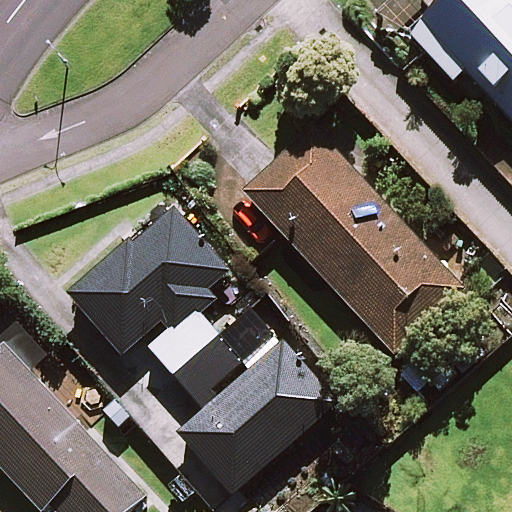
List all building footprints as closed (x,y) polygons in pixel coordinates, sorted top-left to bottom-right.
[(511,0),(412,0),(427,17),(409,34),(454,84),(467,73),(511,123),(511,0)] [(462,291),(314,132),(246,196),(394,355),(462,291)] [(173,334),(198,314),(200,312),(192,302),(227,275),(176,210),(70,293),(120,358),(164,323),(173,334)] [(511,335),(511,291),(500,279),(395,372),(428,410),(511,335)] [(198,314),(173,334),(153,351),(206,413),(179,435),(232,497),(336,409),(275,337),(242,366),(198,314)] [(49,356),(16,321),(0,336),(0,468),(41,511),(44,511),(49,508),(53,511),(130,511),(147,497),(29,375),(49,356)]
